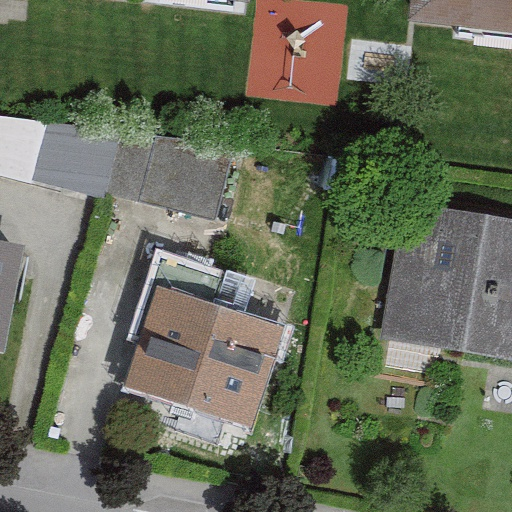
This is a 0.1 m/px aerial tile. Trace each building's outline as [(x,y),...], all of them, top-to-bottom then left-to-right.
[(53,0),(266,23),(268,0),(53,0)] [(511,0),(431,0),(427,40),(511,48),(511,0)] [(234,155),(0,122),(0,181),(106,210),(108,202),(214,231),(234,155)] [(511,229),(408,211),(384,341),(511,364),(511,229)] [(0,354),(13,357),(32,250),(0,243),(0,354)] [(152,289),(167,294),(134,389),(256,431),(290,333),(237,315),(242,300),(158,271),(152,289)]
